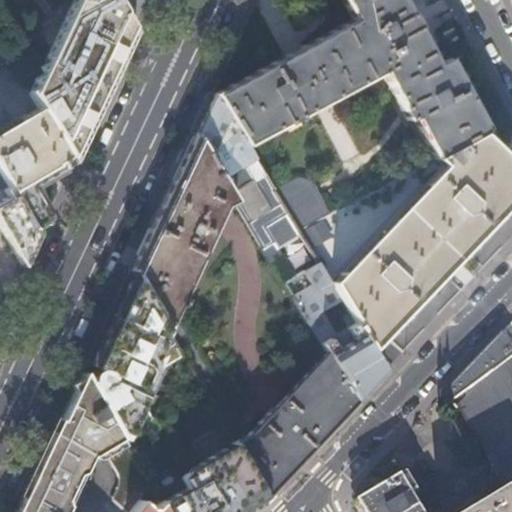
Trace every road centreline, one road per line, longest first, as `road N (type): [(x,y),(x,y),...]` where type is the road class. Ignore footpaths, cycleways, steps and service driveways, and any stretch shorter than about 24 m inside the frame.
road 1 (secondary): [(0,415),(198,0)]
road 2 (residential): [(511,279),(309,495)]
